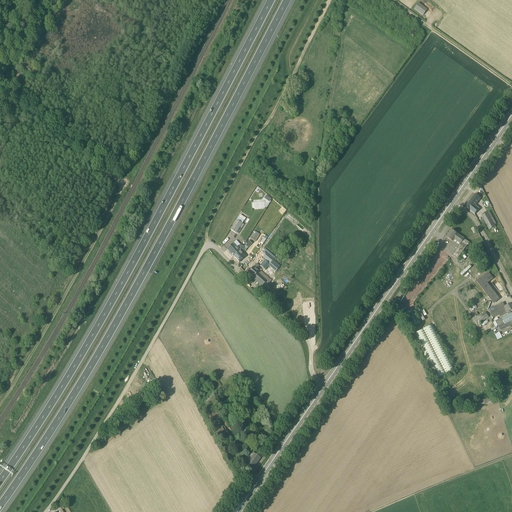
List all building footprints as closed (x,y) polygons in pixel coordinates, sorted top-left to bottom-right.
[(423,15),(427,10),(418,4),(414,9),(423,15)] [(478,209),(475,206),(480,199),(475,195),(466,207),(474,214),(478,209)] [(495,227),(487,212),(482,215),(489,230),(495,227)] [(238,234),(244,225),(242,224),(244,221),(238,217),(237,220),(230,230),(236,233),(238,234)] [(452,255),(458,259),(469,243),(464,239),(451,230),(446,238),(452,242),(454,239),(460,244),(452,255)] [(255,241),(258,237),(259,235),(254,231),(250,238),(255,241)] [(240,245),(236,241),(227,250),(233,257),(243,248),(241,245),(240,245)] [(233,257),(239,263),(245,257),(241,253),(242,252),(243,253),(246,250),(243,248),(233,257)] [(265,249),(263,252),(273,260),(275,257),(265,249)] [(265,255),(263,258),(270,264),(272,261),(265,255)] [(279,264),(274,259),(268,265),(275,271),(281,265),(279,264)] [(264,268),(269,264),(265,260),(260,264),(264,268)] [(262,286),(265,288),(271,281),(260,270),(258,272),(254,268),(255,267),(256,269),(257,269),(259,266),(256,264),(248,273),(262,286)] [(488,273),(477,282),(494,304),(500,299),(488,284),(493,279),(488,273)] [(500,316),(510,311),(511,310),(511,304),(505,307),(504,307),(497,310),(497,311),(490,314),(493,318),(499,315),(500,316)] [(404,314),(411,327),(421,323),(414,309),(404,314)] [(480,323),(489,318),(485,312),(477,318),(480,323)] [(506,328),(511,325),(511,324),(510,322),(511,320),(511,313),(511,314),(510,312),(507,314),(508,315),(498,320),(496,321),(499,327),(504,325),(506,328)] [(455,370),(432,325),(414,334),(436,379),(455,370)] [(470,330),(466,332),(471,339),(475,337),(470,330)] [(221,415),(219,412),(216,414),(211,405),(207,407),(208,408),(202,412),(208,422),(221,415)] [(211,429),(216,438),(221,435),(223,436),(228,440),(231,438),(222,423),(211,429)] [(228,451),(224,453),(231,465),(234,464),(228,451)] [(249,462),(245,459),(241,464),(251,471),(260,458),(251,451),(248,455),(252,457),(249,462)]
